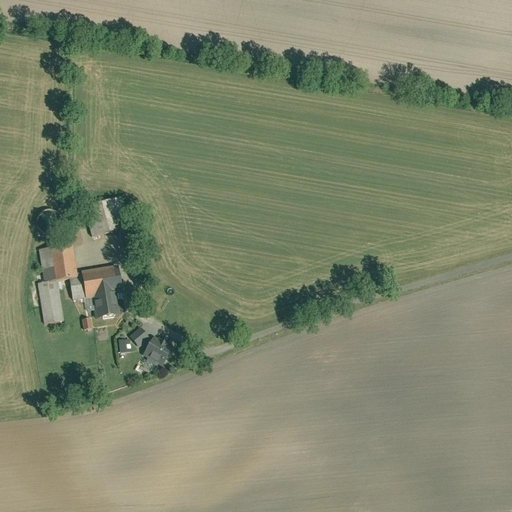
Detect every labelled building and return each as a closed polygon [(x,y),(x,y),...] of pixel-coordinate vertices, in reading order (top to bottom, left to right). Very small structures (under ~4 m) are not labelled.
[(125,226),(118,197),(81,206),(89,235),(125,226)] [(55,217),(53,213),(50,211),(45,210),(40,212),(37,214),(35,217),(34,222),(35,226),(37,229),(41,232),(45,233),(49,232),(53,229),(55,226),(56,221),(55,217)] [(119,291),(115,265),(74,273),(68,239),(45,243),(46,247),(35,249),(40,281),(33,282),(40,323),(59,320),(53,284),(65,282),(68,300),(87,296),(91,322),(118,318),(114,292),(119,291)] [(88,317),(78,319),(80,329),(89,327),(88,317)] [(145,336),(135,326),(125,335),(135,345),(136,345),(144,349),(140,355),(143,357),(142,359),(152,365),(154,362),(158,365),(170,342),(153,333),(149,339),(145,336)]
